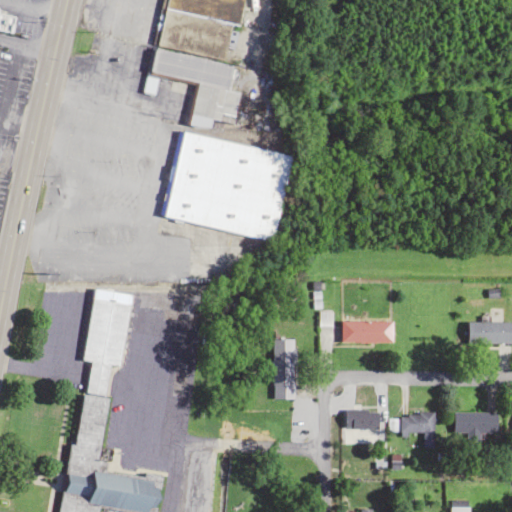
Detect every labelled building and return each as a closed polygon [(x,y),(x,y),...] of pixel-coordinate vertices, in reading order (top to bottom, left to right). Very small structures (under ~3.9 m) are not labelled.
[(244,0),(159,0),(146,74),(225,89),(230,63),(222,62),(229,24),(240,26),(244,0)] [(0,28),(10,31),(13,11),(0,9),(0,28)] [(288,153),(176,131),(159,217),(271,239),(288,153)] [(108,364),(119,365),(127,303),(89,298),(80,361),(88,362),(84,390),(104,393),(108,364)] [(390,319),(342,319),(342,342),(390,342),(390,319)] [(474,321),(474,343),(510,343),(510,321),(474,321)] [(293,397),(293,339),(270,339),(270,397),(293,397)] [(58,511),(95,511),(96,508),(118,511),(152,511),(158,482),(94,471),(106,398),(78,393),(58,511)] [(342,429),(376,429),(376,409),(342,409),(342,429)] [(432,447),(432,411),(395,412),(396,433),(420,433),(421,447),(432,447)] [(452,411),(452,435),(495,435),(495,411),(452,411)]
